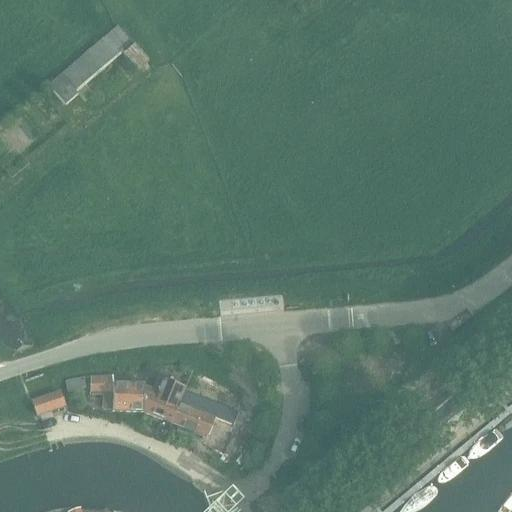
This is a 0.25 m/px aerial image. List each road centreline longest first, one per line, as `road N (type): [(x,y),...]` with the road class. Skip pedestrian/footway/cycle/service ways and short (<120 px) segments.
road 1 (unclassified): [(280,325),(118,340),(0,374)]
road 2 (unclassified): [(280,325),(430,311),(481,293),(511,266)]
road 3 (unclassified): [(219,511),(284,438),(289,379),(280,325)]
